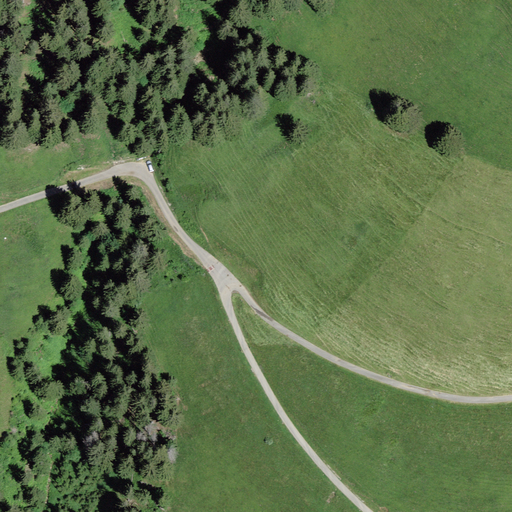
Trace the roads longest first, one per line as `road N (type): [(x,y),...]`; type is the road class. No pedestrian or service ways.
road 1 (unclassified): [(220,269),(303,345),(374,377),(435,396),(511,398)]
road 2 (unclassified): [(220,269),(242,341),(273,400),(368,511)]
road 3 (unclassified): [(0,209),(135,169),(180,232),(220,269)]
